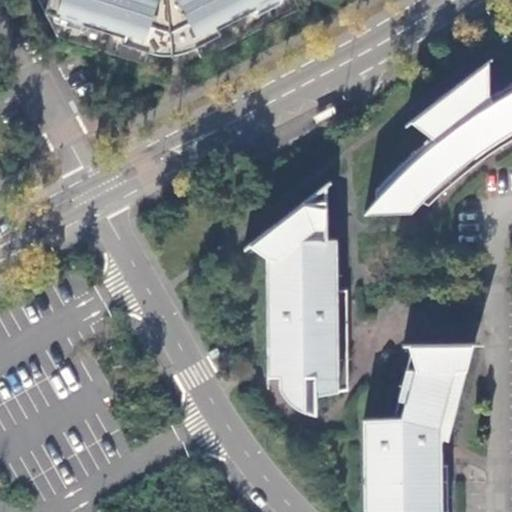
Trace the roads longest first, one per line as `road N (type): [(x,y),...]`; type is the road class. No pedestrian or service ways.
road 1 (tertiary): [(451,0),(94,191)]
road 2 (unclassified): [(94,191),(241,449),(286,511)]
